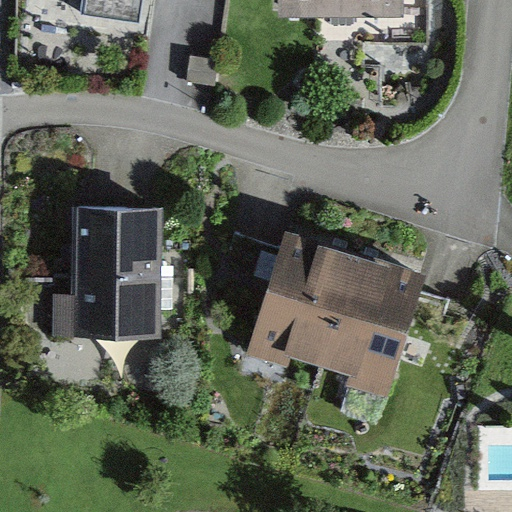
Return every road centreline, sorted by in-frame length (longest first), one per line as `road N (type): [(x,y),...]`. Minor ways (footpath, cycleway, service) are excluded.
road 1 (residential): [(0,114),(132,111),(377,179),(449,161),(480,119)]
road 2 (residential): [(495,0),(480,119)]
